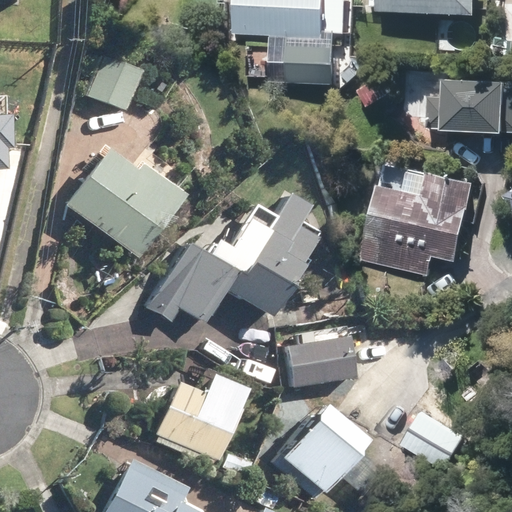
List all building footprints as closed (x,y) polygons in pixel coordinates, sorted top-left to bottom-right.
[(198,0),(198,6),(223,8),(224,0),(198,0)] [(240,0),(239,31),(277,33),(277,35),(348,39),(350,0),(240,0)] [(384,0),(385,7),(487,11),(487,0),(384,0)] [(362,18),(361,35),(374,35),(375,18),(362,18)] [(104,54),(88,91),(129,108),(145,71),(104,54)] [(434,92),(433,123),(511,126),(511,76),(459,75),(458,93),(434,92)] [(388,78),(366,91),(373,105),(396,93),(388,78)] [(65,203),(137,258),(186,196),(143,163),(139,170),(109,146),(65,203)] [(366,258),(432,273),(437,253),(464,260),(482,181),(435,170),(428,195),(383,183),(366,258)] [(269,314),(317,236),(281,213),(241,273),(191,240),(147,307),(170,322),(181,306),(204,322),(227,287),(269,314)] [(350,335),(287,345),(293,386),(356,377),(350,335)] [(156,439),(210,462),(212,456),(219,459),(249,388),(213,374),(205,394),(177,382),(156,432),(159,433),(156,439)] [(330,404),(284,457),(324,492),(340,475),(365,496),(385,472),(360,451),(370,439),(330,404)] [(246,461),(227,454),(222,467),(241,475),(246,461)] [(174,511),(188,489),(133,459),(103,511),(174,511)]
